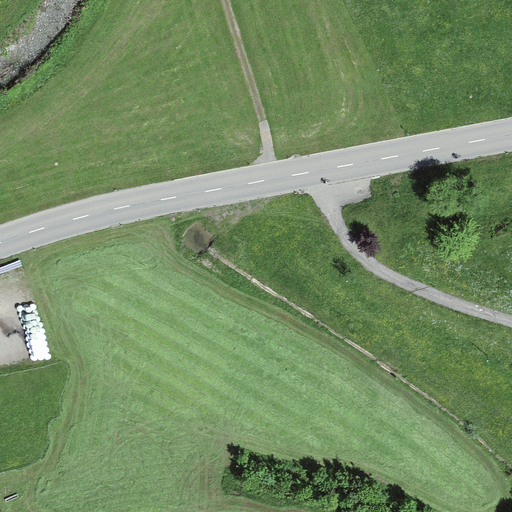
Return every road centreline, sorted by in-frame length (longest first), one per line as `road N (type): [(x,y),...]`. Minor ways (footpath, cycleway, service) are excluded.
road 1 (secondary): [(0,242),(156,201),(511,134)]
road 2 (track): [(225,0),(272,180)]
